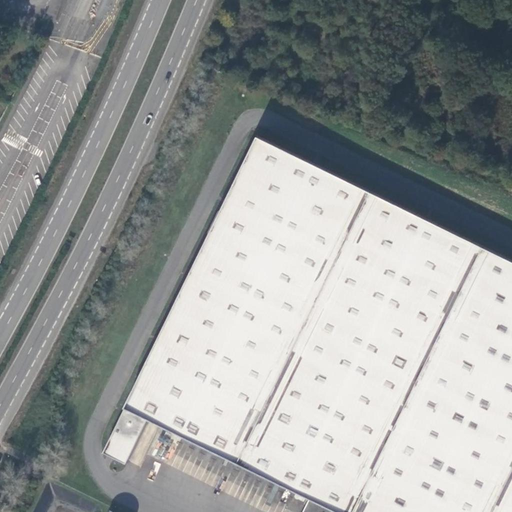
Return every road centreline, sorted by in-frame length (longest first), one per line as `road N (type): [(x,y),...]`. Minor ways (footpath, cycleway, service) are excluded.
road 1 (primary): [(0,406),(196,0)]
road 2 (primary): [(162,0),(0,335)]
